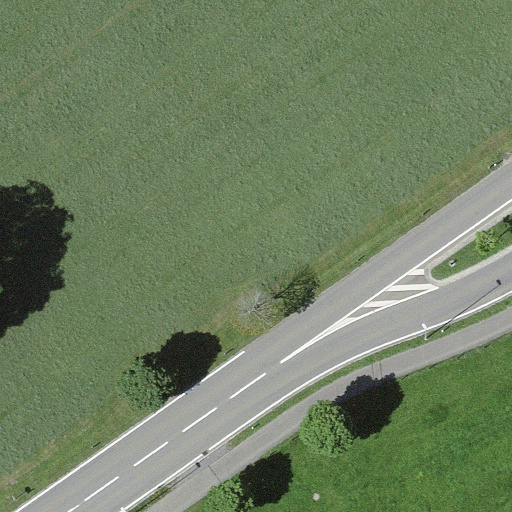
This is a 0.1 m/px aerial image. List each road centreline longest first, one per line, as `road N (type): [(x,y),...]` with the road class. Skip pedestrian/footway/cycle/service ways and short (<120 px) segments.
road 1 (secondary): [(511,182),(345,299),(269,372)]
road 2 (secondary): [(269,372),(327,355),(511,271)]
road 3 (secondary): [(269,372),(69,511)]
